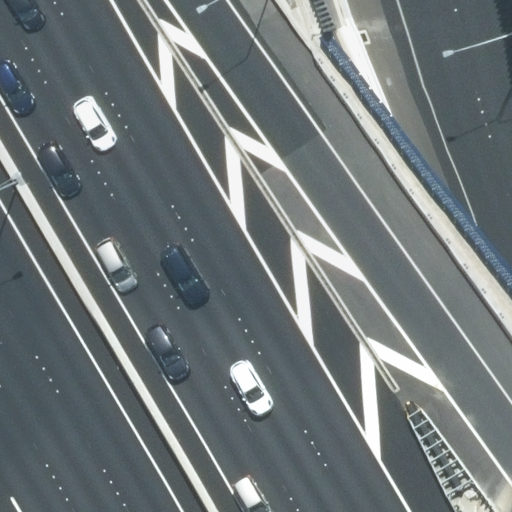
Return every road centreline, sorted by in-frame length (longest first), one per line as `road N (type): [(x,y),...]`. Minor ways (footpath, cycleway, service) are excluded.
road 1 (motorway): [(73,0),(365,511)]
road 2 (motorway): [(173,0),(363,298),(511,455)]
road 3 (motorway): [(125,511),(0,318)]
road 4 (motorway): [(451,0),(511,205)]
